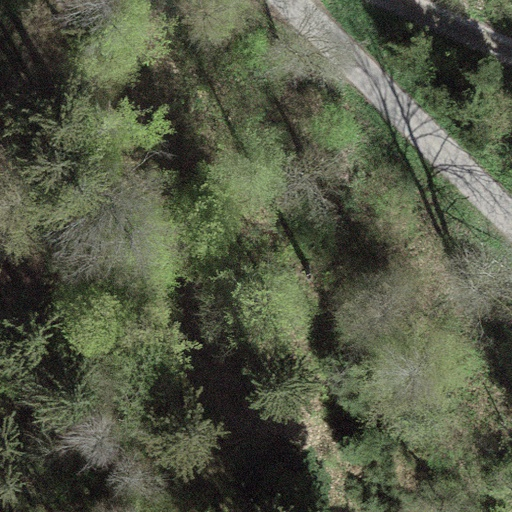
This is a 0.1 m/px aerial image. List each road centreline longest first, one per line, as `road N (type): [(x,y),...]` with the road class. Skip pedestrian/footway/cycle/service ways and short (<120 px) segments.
road 1 (unclassified): [(276,0),(511,221)]
road 2 (track): [(381,0),(511,55)]
